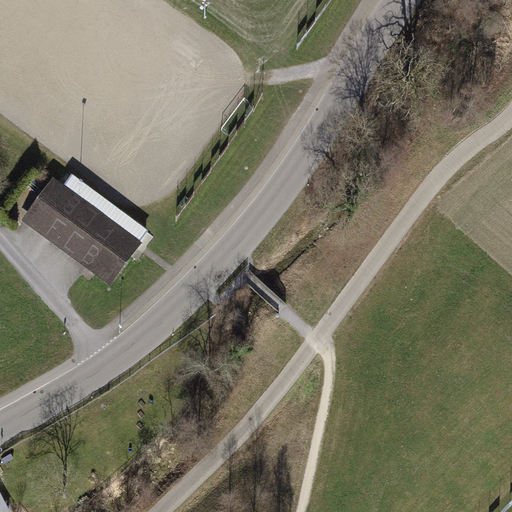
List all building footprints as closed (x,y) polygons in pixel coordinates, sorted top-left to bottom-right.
[(71,178),(59,193),(115,232),(109,239),(110,240),(92,264),(100,269),(123,238),(138,247),(149,233),(71,178)] [(16,206),(30,215),(48,191),(34,180),(16,206)] [(59,193),(56,190),(32,222),(92,264),(110,240),(109,239),(115,232),(59,193)] [(138,247),(123,238),(100,269),(115,280),(138,247)] [(9,511),(0,494),(0,511),(9,511)]
